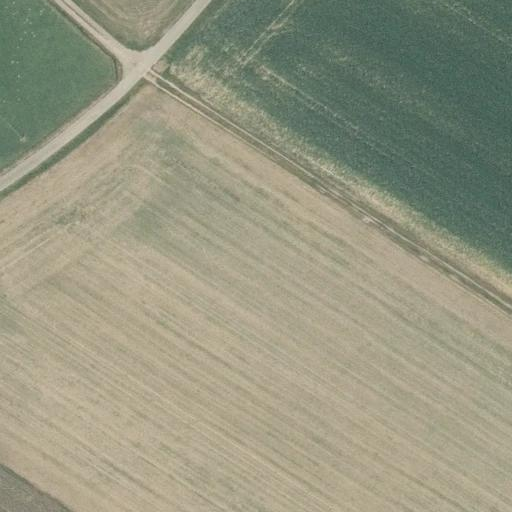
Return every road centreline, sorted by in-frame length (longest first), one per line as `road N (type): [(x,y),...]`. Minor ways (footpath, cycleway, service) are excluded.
road 1 (track): [(58,0),(136,72),(511,313)]
road 2 (track): [(0,186),(82,127),(204,0)]
